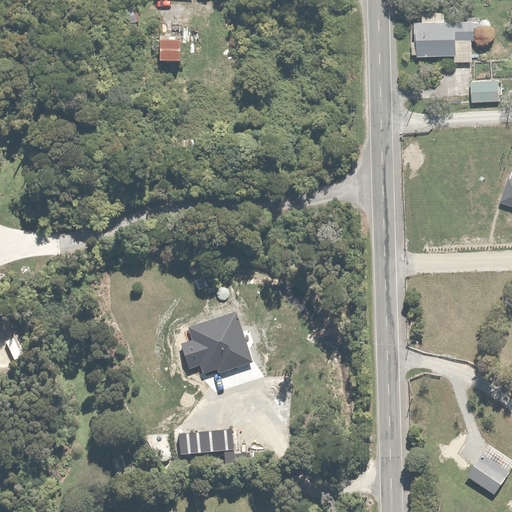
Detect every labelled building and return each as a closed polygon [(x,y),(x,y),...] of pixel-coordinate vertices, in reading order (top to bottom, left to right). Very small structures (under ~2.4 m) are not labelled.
[(420,13),(420,21),(411,21),(412,33),(415,33),(415,56),(452,55),(452,62),(472,61),(471,20),(441,20),(438,20),(438,12),(420,13)] [(472,38),(473,39),(473,40),(474,41),(474,42),(475,43),(476,43),(476,44),(477,45),(478,45),(479,45),(480,46),(481,46),(482,46),(483,46),(484,46),(485,46),(486,46),(487,45),(488,45),(489,44),(490,44),(490,43),(491,42),(492,42),(492,41),(492,40),(493,39),(493,38),(493,37),(494,36),(494,35),(493,34),(493,33),(493,32),(493,31),(492,30),(492,29),(491,28),(490,27),(489,27),(488,26),(487,25),(486,25),(485,25),(484,25),(483,24),(482,24),(481,25),(480,25),(479,25),(478,25),(478,26),(477,26),(476,27),(475,27),(475,28),(474,29),(474,30),(473,31),(472,32),(472,33),(472,34),(472,35),(472,36),(472,37),(472,38)] [(177,40),(156,41),(156,63),(178,63),(177,40)] [(469,79),(469,101),(497,101),(497,79),(469,79)] [(479,452),(464,477),(493,495),(509,471),(479,452)]
